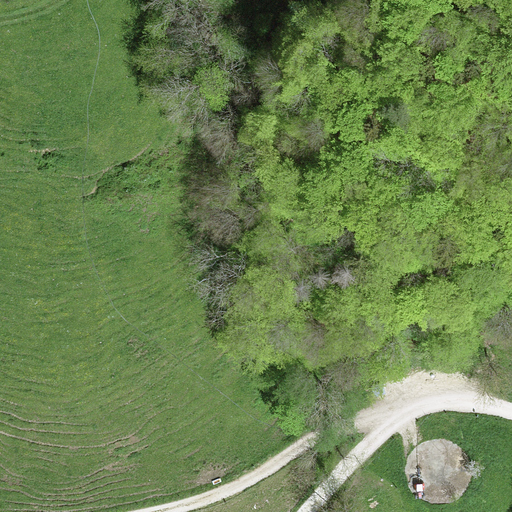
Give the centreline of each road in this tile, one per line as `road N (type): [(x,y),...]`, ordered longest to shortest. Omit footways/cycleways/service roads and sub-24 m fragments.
road 1 (track): [(153,511),(223,490),(343,423),(411,412)]
road 2 (track): [(309,511),(361,452),(411,412),(455,400),(511,410)]
